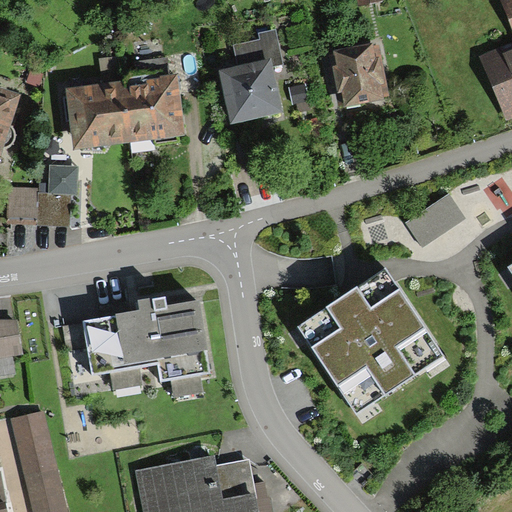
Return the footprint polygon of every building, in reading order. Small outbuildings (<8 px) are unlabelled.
[(511,0),(500,0),(511,28),(511,0)] [(234,44),(239,66),(272,59),(273,65),(284,63),(276,29),(259,33),(260,38),(234,44)] [(373,43),(334,50),(337,65),(333,66),(335,80),(338,93),(342,92),(345,107),(385,99),(384,96),(390,95),(380,44),(374,45),(373,43)] [(511,43),(480,57),(506,121),(511,118),(511,43)] [(99,59),(102,79),(120,77),(117,57),(99,59)] [(239,66),(219,70),(225,96),(231,124),(284,113),(273,65),(272,59),(239,66)] [(44,74),(30,69),(26,82),(39,87),(44,74)] [(124,88),(131,142),(185,135),(181,103),(178,74),(160,76),(160,78),(146,80),(147,84),(131,86),(131,88),(124,88)] [(74,150),(131,142),(124,88),(122,89),(121,81),(66,89),(70,118),(74,150)] [(306,83),(290,87),(294,105),(310,101),(306,83)] [(21,94),(0,87),(0,156),(1,157),(4,149),(11,126),(21,94)] [(13,128),(11,126),(4,149),(5,149),(8,148),(10,147),(12,145),(14,143),(15,140),(16,137),(15,133),(14,130),(13,128)] [(39,188),(37,225),(70,226),(71,195),(78,195),(79,166),(50,165),(49,183),(39,183),(39,188)] [(7,224),(37,225),(39,188),(8,187),(7,224)] [(298,326),(357,415),(445,357),(387,268),(341,298),(298,326)] [(211,374),(199,301),(167,307),(166,298),(153,300),(152,299),(144,300),(138,301),(140,311),(117,315),(117,316),(83,322),(92,376),(111,373),(141,368),(158,365),(161,382),(171,381),(201,376),(211,374)] [(0,319),(0,376),(16,374),(13,356),(24,354),(18,320),(0,319)] [(143,386),(141,368),(111,373),(114,391),(143,386)] [(204,393),(201,376),(171,381),(174,399),(204,393)] [(68,511),(45,411),(12,418),(32,511),(68,511)] [(216,455),(136,470),(143,511),(259,511),(256,494),(224,500),(221,481),(218,465),(216,455)] [(250,459),(218,465),(221,481),(224,500),(256,494),(255,483),(250,459)] [(2,472),(0,472),(0,511),(9,511),(9,510),(2,472)] [(266,481),(255,483),(256,494),(259,511),(271,511),(272,511),(273,511),(270,496),(268,496),(266,481)]
